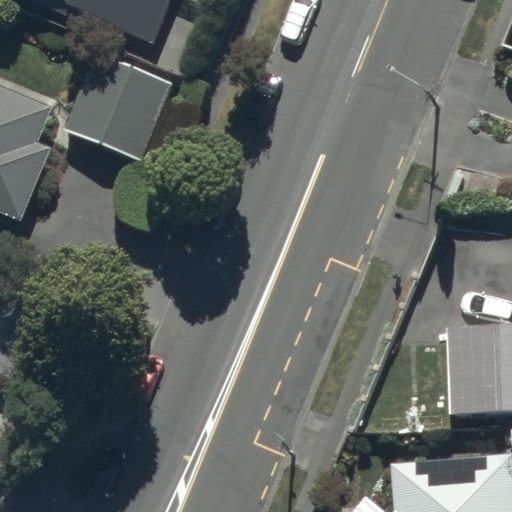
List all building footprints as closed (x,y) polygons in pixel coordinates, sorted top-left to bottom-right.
[(0,0),(0,6),(86,41),(89,33),(155,58),(176,0),(0,0)] [(170,96),(92,71),(65,155),(144,180),(170,96)] [(0,227),(27,238),(56,164),(39,157),(54,120),(0,99),(0,227)] [(0,327),(0,393),(5,396),(31,342),(0,327)] [(511,342),(448,345),(451,432),(511,430),(511,342)] [(511,511),(511,477),(395,485),(396,511),(511,511)]
